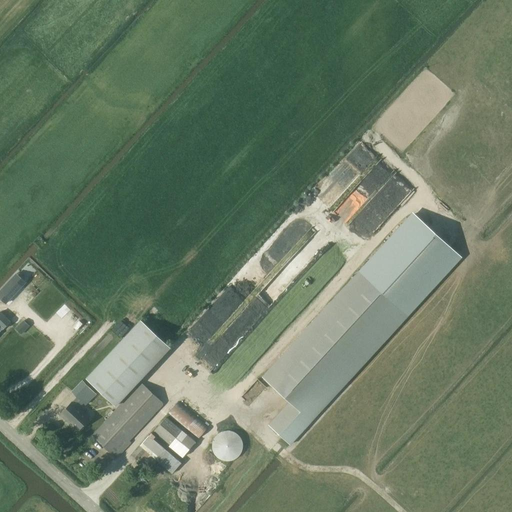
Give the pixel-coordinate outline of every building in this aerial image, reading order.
[(298,233),(310,241),(317,229),(304,222),(305,220),(292,213),(288,219),(295,223),(295,224),(301,227),(298,233)] [(359,274),(264,378),(290,402),(269,425),(290,444),(297,437),(316,416),(347,381),(406,315),(460,256),(414,214),(359,274)] [(235,280),(249,293),(266,276),(251,263),(235,280)] [(26,282),(17,274),(0,291),(0,298),(6,303),(26,282)] [(3,329),(10,322),(0,313),(0,312),(0,331),(3,329)] [(170,348),(141,320),(86,378),(115,406),(170,348)] [(91,339),(104,348),(116,331),(103,322),(91,339)] [(68,353),(59,366),(72,376),(82,363),(68,353)] [(39,415),(68,384),(54,370),(25,401),(39,415)] [(72,391),(86,405),(97,394),(83,380),(72,391)] [(129,440),(163,403),(141,383),(93,436),(116,457),(130,442),(129,440)] [(60,416),(79,434),(92,420),(73,402),(60,416)] [(209,427),(178,402),(169,413),(200,438),(209,427)] [(167,418),(155,431),(170,445),(169,446),(183,457),(195,442),(167,418)] [(244,446),(243,442),(242,440),(241,437),(239,435),(237,433),(234,432),(231,431),(228,431),(225,431),(222,432),(219,434),(217,436),(215,438),(214,441),(213,444),(213,447),(214,450),(215,453),(216,455),(218,457),(220,459),(224,461),(226,461),(229,461),(232,461),(235,460),(237,458),(240,457),(241,454),(243,452),(243,449),(244,446)] [(151,433),(140,446),(157,460),(172,473),(181,463),(153,439),(156,437),(151,433)] [(140,446),(132,455),(137,460),(140,456),(151,466),(157,460),(140,446)]
